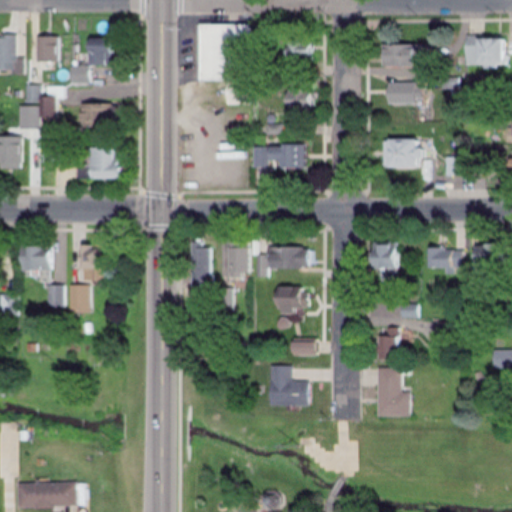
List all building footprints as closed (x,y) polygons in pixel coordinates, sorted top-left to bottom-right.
[(197,81),(226,81),(226,105),(251,105),(252,24),(197,24),(197,81)] [(0,35),(0,73),(25,73),(25,58),(15,58),(15,36),(0,35)] [(59,36),(36,36),(36,61),(59,61),(59,36)] [(466,67),(502,67),(502,37),(466,37),(466,67)] [(112,66),(112,38),(82,38),(81,67),(69,66),(69,83),(90,84),(90,66),(112,66)] [(315,39),(284,39),(284,61),(315,61),(315,39)] [(425,44),(381,44),(381,65),(425,65),(425,44)] [(387,82),(387,104),(420,104),(420,82),(387,82)] [(309,99),(300,84),(280,96),(290,111),(309,99)] [(55,96),(40,96),(40,117),(55,117),(55,96)] [(79,131),(112,131),(112,104),(79,104),(79,131)] [(0,168),(21,169),(21,136),(0,135),(0,168)] [(384,169),(421,169),(421,140),(384,140),(384,169)] [(304,144),(253,144),(253,168),(304,168),(304,144)] [(79,148),(79,179),(120,179),(120,148),(79,148)] [(445,158),(445,177),(463,177),(463,158),(445,158)] [(269,246),(269,241),(256,240),(255,276),(276,276),(276,268),(305,269),(305,246),(269,246)] [(211,286),(211,242),(192,242),(192,286),(211,286)] [(400,242),(370,242),(370,268),(400,268),(400,242)] [(505,244),(472,244),(472,263),(505,263),(505,244)] [(79,245),(79,281),(104,281),(103,245),(79,245)] [(55,271),(55,246),(20,246),(20,271),(55,271)] [(228,246),(228,277),(248,277),(248,246),(228,246)] [(428,267),(447,267),(447,270),(464,270),(464,248),(428,248),(428,267)] [(91,285),(69,285),(69,314),(91,314),(91,285)] [(49,286),(49,307),(66,307),(66,286),(49,286)] [(306,287),(274,287),(274,310),(306,310),(306,287)] [(0,316),(20,316),(20,295),(0,295),(0,316)] [(379,360),(401,360),(401,328),(390,328),(390,335),(379,335),(379,360)] [(317,355),(316,339),(299,339),(299,355),(317,355)] [(291,366),(270,366),(270,405),(307,405),(307,381),(291,381),(291,366)] [(378,416),(411,416),(411,392),(401,392),(401,369),(378,369),(378,416)] [(20,485),(20,507),(78,506),(77,484),(20,485)]
